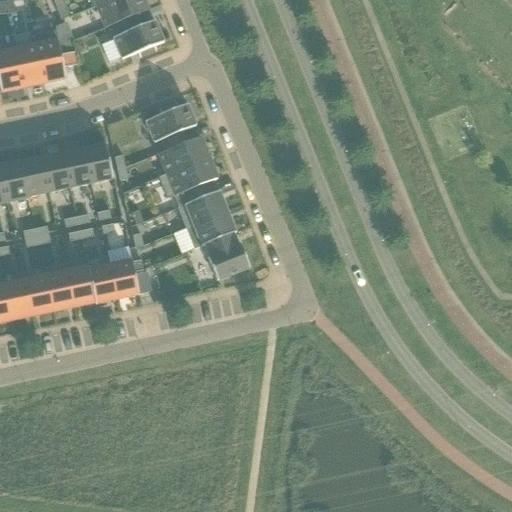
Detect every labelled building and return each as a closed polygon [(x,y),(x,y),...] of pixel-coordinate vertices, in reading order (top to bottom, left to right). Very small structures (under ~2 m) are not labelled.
[(113,0),(89,0),(93,8),(113,0)] [(142,0),(113,0),(93,8),(93,9),(98,7),(106,29),(147,12),(142,0)] [(13,2),(5,3),(6,15),(14,14),(13,2)] [(68,18),(63,7),(56,10),(60,22),(68,18)] [(139,28),(135,17),(113,26),(117,37),(113,39),(122,60),(138,54),(140,59),(156,53),(154,47),(163,44),(155,22),(139,28)] [(55,32),(33,37),(43,84),(65,79),(63,69),(75,67),(73,53),(60,56),(55,32)] [(43,84),(33,37),(32,37),(34,47),(15,51),(14,46),(13,46),(22,89),(43,84)] [(72,53),(70,45),(59,47),(60,56),(72,53)] [(0,93),(22,89),(13,46),(0,49),(0,93)] [(188,143),(183,132),(195,127),(186,106),(177,109),(175,104),(159,111),(161,116),(145,122),(154,144),(161,141),(166,152),(188,143)] [(159,179),(208,159),(200,139),(188,143),(166,152),(158,155),(167,175),(158,178),(159,179)] [(90,185),(112,181),(105,145),(83,150),(90,185)] [(83,150),(62,155),(69,190),(90,185),(83,150)] [(62,155),(41,159),(48,194),(69,190),(62,155)] [(122,157),(114,159),(116,171),(125,169),(122,157)] [(41,159),(19,164),(27,199),(48,194),(41,159)] [(209,196),(204,185),(216,180),(208,159),(159,179),(167,200),(174,198),(178,209),(209,196)] [(19,164),(0,167),(0,176),(6,203),(27,199),(19,164)] [(127,181),(125,169),(116,171),(119,183),(127,181)] [(185,230),(227,213),(218,193),(209,196),(178,209),(177,209),(185,230)] [(110,220),(108,212),(96,214),(98,222),(110,220)] [(235,234),(227,213),(185,230),(194,251),(205,246),(232,235),(235,234)] [(89,224),(87,216),(75,218),(77,227),(89,224)] [(77,227),(75,218),(63,221),(65,229),(77,227)] [(48,234),(46,225),(34,228),(36,236),(48,234)] [(115,233),(113,225),(101,228),(103,236),(115,233)] [(36,236),(34,228),(22,230),(24,239),(36,236)] [(93,238),(91,230),(79,232),(81,241),(93,238)] [(81,241),(79,232),(68,235),(69,243),(81,241)] [(143,247),(140,235),(132,237),(134,249),(143,247)] [(249,269),(240,246),(237,247),(232,235),(205,246),(209,258),(207,259),(216,282),(249,269)] [(51,248),(49,239),(37,242),(39,250),(51,248)] [(39,250),(37,242),(25,244),(27,253),(39,250)] [(0,257),(9,256),(7,248),(0,249),(0,257)] [(109,266),(116,301),(138,296),(136,285),(134,277),(133,274),(131,263),(131,261),(109,266)] [(140,261),(131,263),(133,274),(143,272),(140,261)] [(116,301),(109,266),(89,270),(88,268),(87,268),(95,306),(116,301)] [(95,306),(87,268),(66,273),(74,308),(94,304),(94,306),(95,306)] [(74,308),(66,273),(45,277),(52,312),(74,308)] [(150,292),(146,274),(134,277),(136,285),(138,294),(150,292)] [(24,282),(31,317),(52,312),(45,277),(24,282)] [(31,317),(24,282),(3,286),(10,321),(31,317)] [(0,323),(10,321),(3,286),(0,286),(0,323)]
